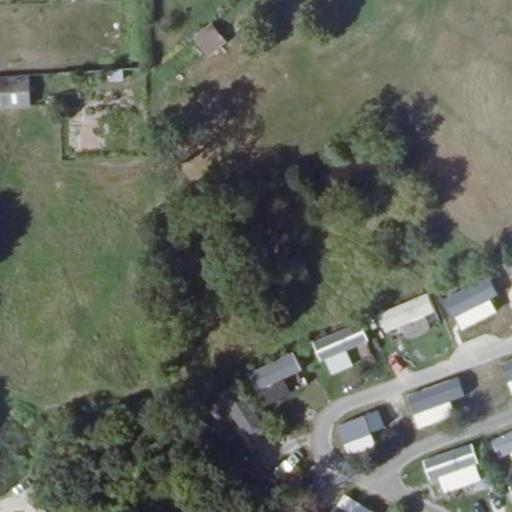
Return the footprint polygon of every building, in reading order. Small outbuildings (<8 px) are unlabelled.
[(189,36),(203,57),(225,43),(210,22),(189,36)] [(180,141),(161,142),(163,177),(182,176),(180,141)] [(464,298),(468,311),(504,301),(494,267),(446,280),(452,301),(464,298)] [(426,293),(373,313),(381,333),(398,327),(402,338),(438,325),(426,293)] [(324,375),(350,366),(344,350),(365,342),(357,321),(311,338),(324,375)] [(245,371),(261,406),(288,394),(281,378),(299,370),(290,351),(245,371)] [(247,441),(265,427),(234,386),(215,400),(247,441)] [(206,416),(184,400),(174,413),(196,430),(206,416)] [(511,428),(485,438),(493,459),(511,451),(511,428)] [(433,493),(479,482),(470,445),(424,456),(433,493)] [(487,499),(491,511),(503,511),(499,496),(487,499)]
